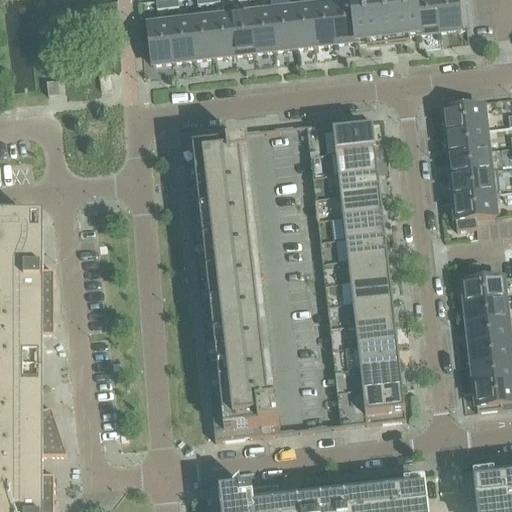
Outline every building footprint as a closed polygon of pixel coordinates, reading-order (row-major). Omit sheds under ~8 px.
[(206,0),(203,0),(194,1),(195,9),(207,7),(206,0)] [(353,0),(354,6),(351,7),(356,46),(417,39),(413,0),(353,0)] [(413,0),(417,39),(438,37),(433,0),(413,0)] [(455,0),(433,0),(438,37),(460,35),(455,0)] [(166,4),(167,12),(179,10),(178,3),(166,4)] [(156,5),(157,13),(167,12),(166,4),(156,5)] [(351,7),(331,9),(335,49),(356,46),(351,7)] [(331,9),(311,11),(315,51),(335,49),(331,9)] [(311,11),(290,14),(295,53),(315,51),(311,11)] [(290,14),(270,16),(274,56),(295,53),(290,14)] [(270,16),(250,18),(254,58),(274,56),(270,16)] [(250,18),(229,21),(234,60),(254,58),(250,18)] [(229,21),(209,23),(213,63),(234,60),(229,21)] [(209,23),(189,25),(193,65),(213,63),(209,23)] [(189,25),(168,28),(173,67),(193,65),(189,25)] [(173,67),(168,28),(148,30),(153,70),(173,67)] [(110,79),(99,81),(101,95),(112,93),(110,79)] [(48,86),(46,86),(47,97),(48,101),(60,99),(58,85),(48,86)] [(442,111),(445,138),(485,134),(483,111),(468,113),(467,108),(442,111)] [(332,129),(335,161),(375,156),(372,125),(332,129)] [(339,432),(366,430),(332,129),(307,134),(339,432)] [(485,134),(445,138),(448,160),(488,156),(485,134)] [(246,139),(181,147),(215,447),(280,439),(276,408),(269,409),(242,163),(248,163),(246,139)] [(375,156),(335,161),(338,182),(378,178),(375,156)] [(488,156),(448,160),(450,181),(497,176),(497,175),(490,176),(488,156)] [(497,176),(450,181),(453,203),(500,198),(497,176)] [(378,178),(338,182),(340,204),(380,200),(378,178)] [(500,198),(453,203),(456,236),(477,233),(476,223),(495,221),(493,200),(500,199),(500,198)] [(380,200),(340,204),(342,225),(382,221),(380,200)] [(382,221),(342,225),(345,247),(385,242),(382,221)] [(0,511),(53,511),(54,480),(42,480),(43,460),(67,460),(66,457),(51,413),(42,415),(42,339),(54,339),(54,275),(42,275),(42,230),(4,230),(4,228),(0,227),(0,511)] [(385,242),(345,247),(347,268),(387,264),(385,242)] [(387,264),(347,268),(350,290),(390,286),(387,264)] [(461,278),(465,310),(505,305),(502,283),(483,286),(482,276),(461,278)] [(390,286),(350,290),(352,312),(392,307),(390,286)] [(505,305),(465,310),(467,330),(511,324),(511,323),(507,324),(505,305)] [(392,307),(352,312),(355,333),(395,329),(392,307)] [(511,324),(467,330),(469,350),(511,345),(511,324)] [(395,329),(355,333),(357,355),(397,350),(395,329)] [(511,345),(469,350),(472,370),(511,366),(510,348),(511,347),(511,345)] [(400,372),(397,350),(357,355),(360,376),(400,372)] [(511,369),(511,366),(472,370),(474,391),(511,386),(511,369)] [(400,372),(360,376),(362,398),(402,393),(400,372)] [(511,386),(474,391),(477,417),(502,414),(501,411),(511,409),(511,386)] [(402,393),(362,398),(366,430),(406,425),(402,393)] [(511,511),(511,485),(475,489),(477,511),(511,511)] [(238,495),(220,497),(221,511),(426,511),(424,495),(279,511),(277,491),(238,495)]
